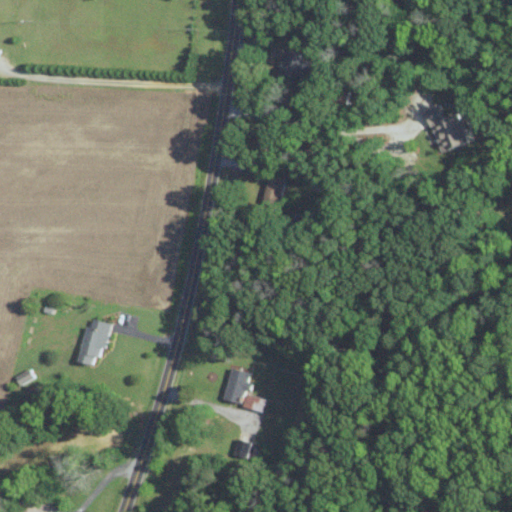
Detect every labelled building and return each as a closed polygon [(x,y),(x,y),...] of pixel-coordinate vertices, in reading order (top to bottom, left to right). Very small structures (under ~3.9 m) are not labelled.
[(273,78),(298,86),(307,60),(301,58),(303,54),(283,47),(273,78)] [(438,153),(479,140),(475,127),(468,130),(462,111),(445,116),(441,103),(424,109),(438,153)] [(280,204),(286,178),(268,174),(262,200),(280,204)] [(108,322),(87,316),(75,360),(96,366),(108,322)] [(249,372),(228,367),(221,398),(242,403),(241,406),(262,411),(265,397),(249,393),(252,382),(246,381),(249,372)]
